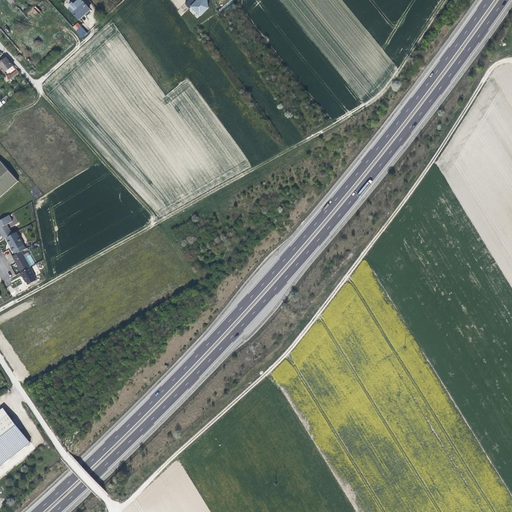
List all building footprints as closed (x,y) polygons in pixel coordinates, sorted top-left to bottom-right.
[(77,0),(69,8),(80,20),(92,10),(84,1),(80,4),(77,0)] [(188,0),(185,3),(190,8),(191,7),(192,6),(201,15),(209,8),(207,0),(188,0)] [(201,15),(192,6),(191,7),(200,16),(201,15)] [(75,31),(82,39),(88,34),(81,26),(75,31)] [(59,33),(56,36),(61,41),(64,38),(59,33)] [(11,62),(7,57),(0,62),(0,67),(4,73),(13,66),(11,62)] [(0,196),(17,182),(0,161),(0,196)] [(13,221),(9,215),(0,220),(0,231),(1,233),(4,239),(7,237),(12,234),(9,228),(7,225),(13,221)] [(18,233),(8,239),(8,240),(8,241),(9,243),(10,244),(11,246),(14,250),(14,251),(16,255),(22,251),(26,249),(24,245),(19,235),(18,233)] [(12,256),(21,272),(30,267),(31,267),(30,267),(24,255),(22,251),(16,255),(12,256)] [(29,252),(24,255),(30,267),(36,264),(29,252)] [(21,272),(20,273),(23,278),(25,282),(26,282),(28,285),(37,280),(35,277),(36,276),(30,267),(21,272)] [(3,408),(0,409),(0,475),(26,457),(21,450),(29,443),(3,408)]
